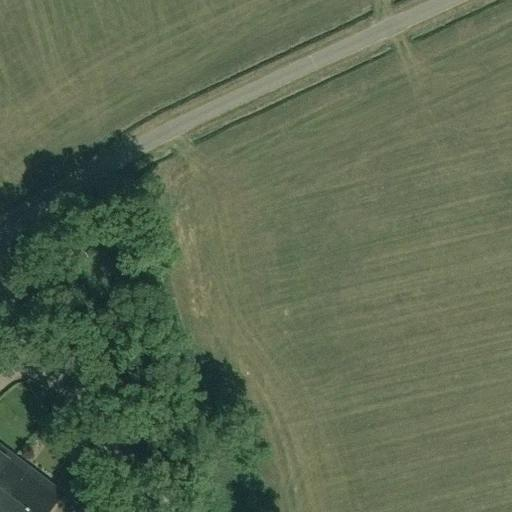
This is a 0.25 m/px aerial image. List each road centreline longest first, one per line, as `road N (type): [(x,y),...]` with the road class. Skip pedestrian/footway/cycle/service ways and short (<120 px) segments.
road 1 (unclassified): [(0,249),(75,187),(153,142),(460,0)]
road 2 (tertiary): [(158,511),(0,299)]
